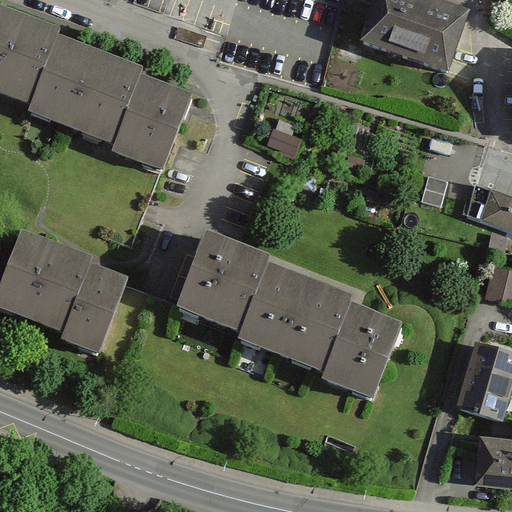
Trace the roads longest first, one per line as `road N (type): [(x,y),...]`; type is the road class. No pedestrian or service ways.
road 1 (residential): [(47,0),(189,49),(231,101),(163,291)]
road 2 (secondary): [(0,411),(141,470),(290,511)]
